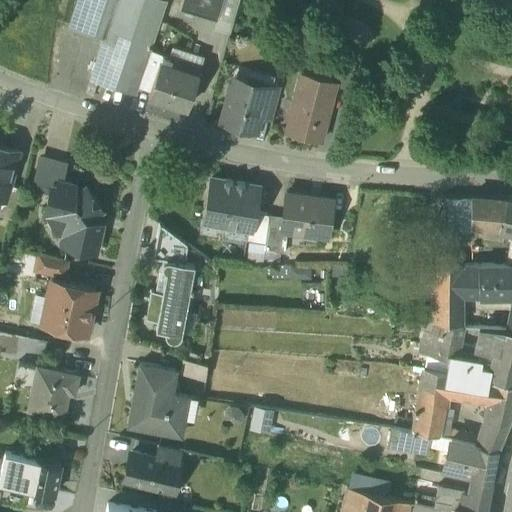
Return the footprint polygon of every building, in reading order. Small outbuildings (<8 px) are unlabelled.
[(79,0),(70,28),(104,38),(116,0),(79,0)] [(116,0),(104,38),(90,80),(135,95),(138,87),(145,64),(166,0),(116,0)] [(180,0),(179,7),(197,13),(198,8),(217,14),(221,0),(180,0)] [(355,59),(340,56),(333,80),(336,81),(335,85),(347,88),(355,59)] [(198,73),(159,60),(157,68),(149,91),(148,95),(187,108),(198,73)] [(145,64),(138,87),(149,91),(157,68),(145,64)] [(333,80),(300,72),(292,103),(299,105),(291,134),(320,141),(335,85),(336,81),(333,80)] [(246,79),(238,77),(232,81),(222,121),(254,130),(258,118),(266,87),(266,86),(266,87),(263,88),(249,85),(246,79)] [(271,84),(266,86),(266,87),(258,118),(271,122),(281,86),(271,84)] [(509,145),(495,141),(492,153),(506,156),(509,145)] [(17,152),(0,147),(0,198),(3,200),(4,200),(8,185),(17,152)] [(64,165),(40,159),(32,190),(49,194),(51,187),(57,189),(59,183),(60,183),(64,165)] [(258,188),(211,180),(207,205),(209,206),(206,222),(247,229),(250,229),(253,212),(258,188)] [(79,192),(74,186),(60,183),(59,183),(57,189),(51,187),(49,194),(46,206),(55,208),(70,230),(68,231),(65,243),(61,243),(61,244),(94,252),(101,223),(94,214),(101,209),(85,188),(79,192)] [(8,185),(4,200),(3,200),(0,210),(0,216),(13,220),(20,188),(8,185)] [(332,197),(286,191),(283,217),(282,231),(288,232),(327,237),(332,197)] [(443,234),(471,233),(471,222),(472,196),(444,195),(443,234)] [(511,197),(506,196),(472,196),(471,222),(499,227),(511,230),(511,197)] [(269,215),(253,212),(250,229),(247,229),(246,242),(265,244),(269,215)] [(283,217),(269,215),(265,244),(265,250),(285,253),(288,232),(282,231),(281,231),(283,217)] [(188,245),(160,224),(153,259),(164,261),(184,265),(188,245)] [(511,254),(504,254),(502,265),(508,265),(511,265),(511,254)] [(66,261),(39,256),(36,271),(63,276),(66,261)] [(163,272),(165,273),(161,295),(150,293),(145,320),(155,322),(153,330),(164,333),(163,336),(164,339),(167,341),(169,343),(173,343),(176,342),(182,343),(183,338),(180,337),(194,267),(184,265),(164,261),(162,262),(160,263),(159,265),(159,267),(160,270),(161,271),(163,272)] [(463,263),(434,263),(433,324),(443,325),(459,326),(460,313),(461,296),(463,263)] [(511,268),(507,268),(508,265),(502,265),(478,264),(471,263),(470,263),(463,263),(461,296),(511,293),(511,268)] [(95,290),(52,281),(43,325),(86,334),(89,316),(88,316),(89,308),(91,308),(95,290)] [(511,315),(460,313),(459,326),(459,328),(460,328),(498,330),(509,331),(511,315)] [(459,326),(443,325),(440,340),(458,342),(460,328),(459,328),(459,326)] [(511,330),(509,331),(498,330),(493,354),(492,357),(511,360),(511,330)] [(0,360),(44,363),(45,338),(0,334),(0,360)] [(458,342),(440,340),(436,358),(455,359),(458,342)] [(511,360),(492,357),(490,368),(480,367),(480,365),(465,363),(463,375),(511,383),(511,360)] [(207,367),(183,360),(179,373),(205,381),(207,367)] [(176,370),(140,364),(128,425),(161,431),(163,424),(181,427),(187,397),(171,394),(176,370)] [(79,375),(36,365),(27,411),(63,418),(69,393),(75,394),(79,375)] [(447,372),(424,369),(413,431),(429,434),(437,436),(445,393),(443,392),(447,372)] [(511,383),(463,375),(447,372),(443,392),(445,393),(485,399),(484,407),(489,408),(487,418),(488,418),(509,421),(511,407),(511,383)] [(271,434),(277,411),(257,407),(252,430),(271,434)] [(509,421),(488,418),(482,445),(482,446),(499,449),(509,421)] [(477,435),(449,429),(447,438),(451,439),(451,438),(476,443),(477,435)] [(429,434),(413,431),(410,446),(426,450),(429,434)] [(476,443),(451,438),(451,439),(442,474),(471,480),(491,484),(499,449),(482,446),(482,445),(476,443)] [(182,451),(157,445),(154,458),(177,463),(177,464),(179,464),(182,451)] [(25,455),(0,449),(0,481),(19,485),(25,455)] [(154,458),(132,453),(125,482),(157,489),(158,482),(173,485),(177,464),(177,463),(154,458)] [(61,462),(25,455),(19,485),(28,487),(27,488),(54,493),(61,462)] [(391,490),(391,477),(351,475),(351,488),(391,490)] [(491,484),(471,480),(468,492),(488,496),(491,484)] [(468,492),(437,486),(433,505),(440,507),(440,506),(453,509),(467,511),(485,511),(488,496),(468,492)] [(358,511),(363,491),(347,488),(342,511),(358,511)] [(396,498),(363,491),(358,511),(392,511),(393,511),(396,498)] [(404,511),(408,501),(396,498),(393,511),(394,511),(404,511)] [(153,511),(108,502),(105,511),(153,511)]
